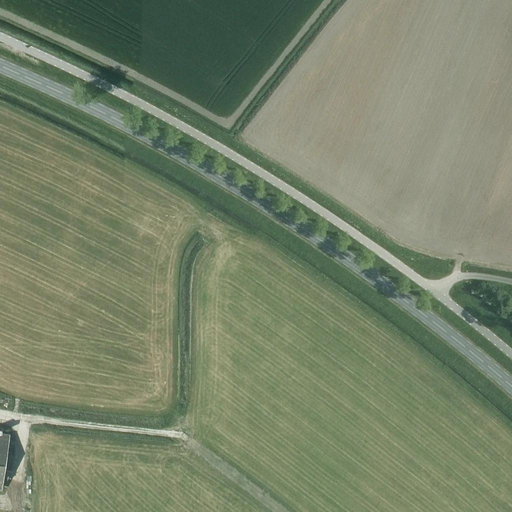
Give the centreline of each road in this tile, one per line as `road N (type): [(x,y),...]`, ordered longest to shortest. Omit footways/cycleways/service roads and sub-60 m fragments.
road 1 (secondary): [(511,387),(406,301),(218,176),(0,66)]
road 2 (unclassified): [(511,355),(288,189),(107,86),(0,37)]
road 3 (track): [(278,511),(175,434),(19,417)]
